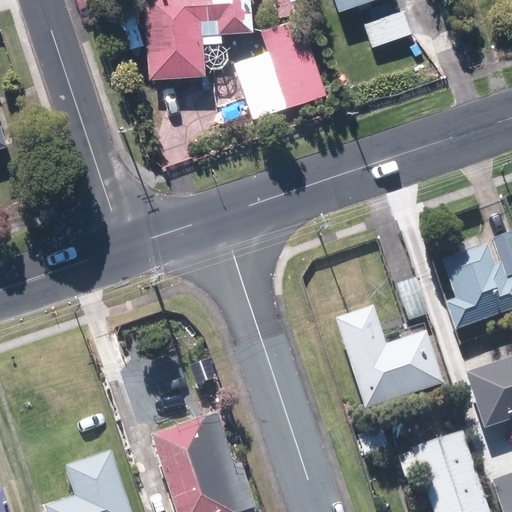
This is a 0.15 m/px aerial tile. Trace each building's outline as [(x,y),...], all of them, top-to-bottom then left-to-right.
[(227,32),(252,31),(251,0),(146,0),(150,77),(208,75),(208,68),(229,67),(227,32)] [(275,0),(280,16),(303,9),(300,0),(275,0)] [(338,0),(342,9),(365,0),(338,0)] [(400,11),(364,23),(372,47),(408,35),(400,11)] [(270,52),(235,65),(253,117),(325,91),(299,18),(262,31),(270,52)] [(0,145),(9,143),(0,112),(0,145)] [(511,231),(494,237),(496,243),(443,261),(458,303),(448,306),(456,330),(511,310),(511,231)] [(386,340),(375,307),(335,319),(363,409),(444,384),(426,327),(386,340)] [(511,337),(511,356),(464,374),(484,428),(511,418),(511,336),(511,337)] [(237,511),(257,505),(243,464),(234,467),(216,412),(150,434),(176,511),(237,511)] [(489,511),(460,431),(410,449),(433,511),(489,511)] [(76,499),(44,509),(45,511),(132,511),(111,449),(64,464),(76,499)] [(511,511),(511,471),(493,478),(503,511),(511,511)] [(0,511),(10,511),(2,486),(0,486),(0,511)]
